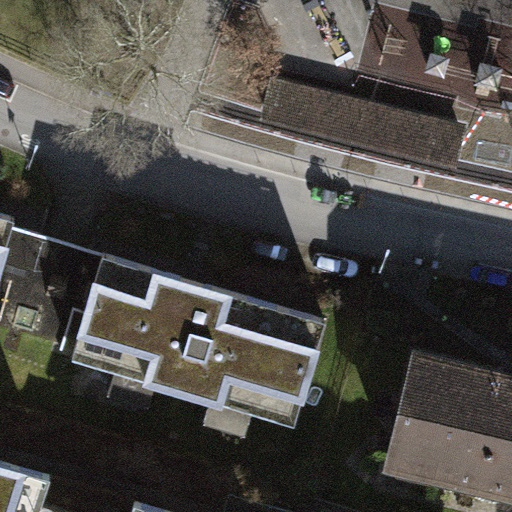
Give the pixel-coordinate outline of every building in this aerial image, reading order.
[(301,0),(285,63),(356,81),(375,10),(337,0),(301,0)] [(462,128),(273,82),(266,114),(455,159),(462,128)] [(0,308),(25,225),(0,217),(0,308)] [(343,324),(103,251),(76,341),(315,414),(343,324)] [(511,386),(408,362),(383,468),(511,498),(511,386)] [(33,511),(43,479),(0,467),(0,511),(33,511)]
